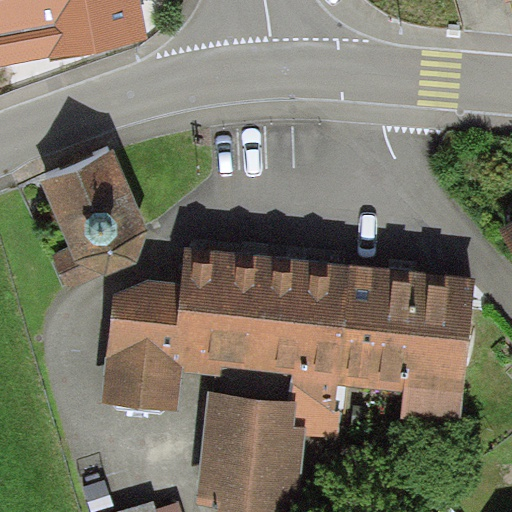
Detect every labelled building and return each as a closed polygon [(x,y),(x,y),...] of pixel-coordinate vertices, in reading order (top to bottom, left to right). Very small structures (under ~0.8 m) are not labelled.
[(157,0),(0,0),(0,15),(10,70),(165,42),(157,0)] [(77,133),(41,164),(73,236),(54,245),(72,281),(112,260),(111,255),(139,245),(148,206),(114,130),(77,133)] [(511,207),(501,214),(511,232),(511,207)] [(270,236),(185,227),(181,263),(171,351),(180,352),(221,357),(222,346),(290,354),(287,377),(297,377),(295,403),(307,404),(306,422),(341,426),(348,364),(338,363),(351,245),(270,236)] [(411,251),(351,245),(338,363),(348,364),(404,370),(400,398),(458,405),(475,258),(411,251)] [(171,351),(181,263),(160,261),(147,260),(116,269),(100,380),(176,389),(180,352),(171,351)] [(287,377),(208,370),(204,412),(198,482),(217,484),(215,503),(274,508),(275,491),(300,493),(306,422),(307,404),(295,403),(297,377),(287,377)] [(152,491),(90,509),(91,511),(183,511),(178,493),(155,500),(152,491)] [(442,511),(432,499),(416,511),(442,511)]
